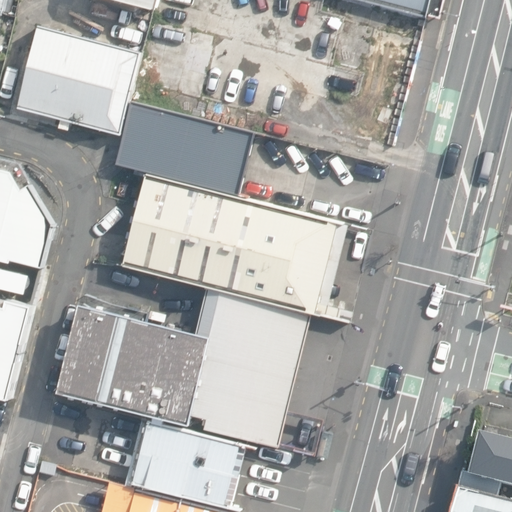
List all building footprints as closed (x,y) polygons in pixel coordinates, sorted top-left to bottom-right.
[(0,0),(0,16),(7,18),(11,0),(0,0)] [(368,0),(427,15),(430,0),(368,0)] [(144,48),(43,24),(25,109),(130,138),(144,48)] [(260,134),(140,104),(124,164),(245,196),(260,134)] [(25,164),(0,158),(0,254),(48,265),(58,221),(25,164)] [(348,225),(149,177),(129,259),(330,312),(348,225)] [(283,449),(313,314),(207,289),(197,332),(86,304),(65,393),(283,449)] [(39,305),(0,295),(0,392),(19,397),(39,305)] [(255,444),(151,420),(136,484),(241,510),(255,444)] [(511,438),(482,431),(471,476),(498,483),(511,486),(511,438)] [(498,483),(471,476),(460,473),(456,487),(495,496),(498,483)] [(230,511),(112,483),(104,511),(230,511)] [(511,511),(511,500),(495,496),(456,487),(450,511),(511,511)]
